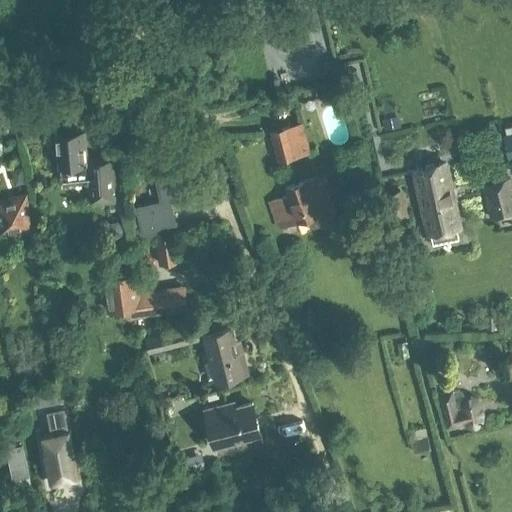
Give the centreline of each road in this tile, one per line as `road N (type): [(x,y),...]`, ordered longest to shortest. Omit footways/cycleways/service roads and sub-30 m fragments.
road 1 (track): [(0,56),(120,62),(171,77),(216,171),(342,511)]
road 2 (track): [(120,62),(130,37),(329,0)]
